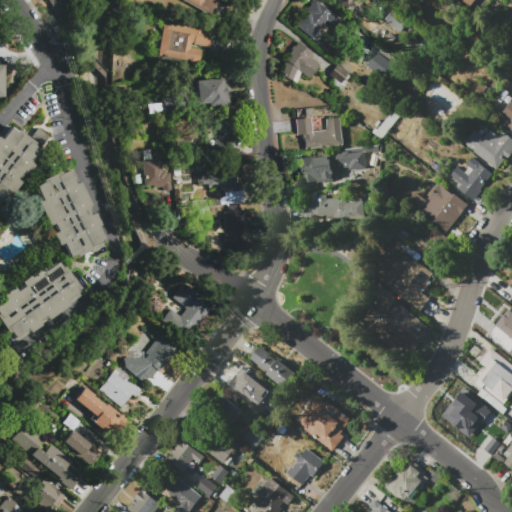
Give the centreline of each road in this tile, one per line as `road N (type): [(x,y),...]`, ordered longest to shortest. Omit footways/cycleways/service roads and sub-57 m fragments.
road 1 (residential): [(402,419),(450,348),(488,243),(511,203),(271,8),(261,64),(277,234),(266,285),(253,303)]
road 2 (residential): [(253,303),(475,478),(502,511)]
road 3 (residential): [(253,303),(89,511)]
road 4 (residential): [(325,511),(402,419)]
